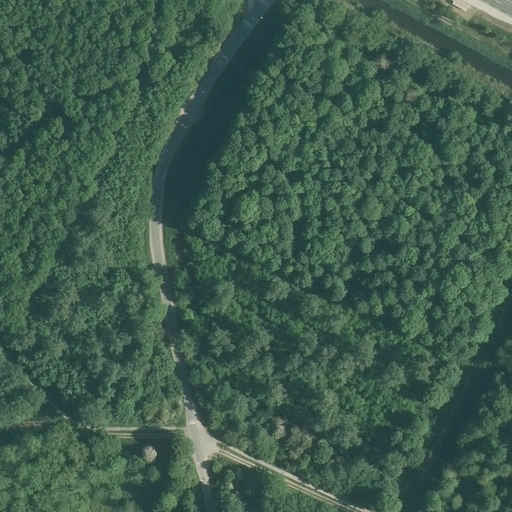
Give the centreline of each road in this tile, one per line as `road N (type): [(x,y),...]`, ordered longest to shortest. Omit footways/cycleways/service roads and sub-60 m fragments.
road 1 (unclassified): [(210,511),(152,220),(175,137),(266,0)]
road 2 (track): [(349,511),(195,437),(116,437),(56,423),(0,427)]
road 3 (track): [(511,286),(397,511)]
road 4 (track): [(511,315),(412,511)]
